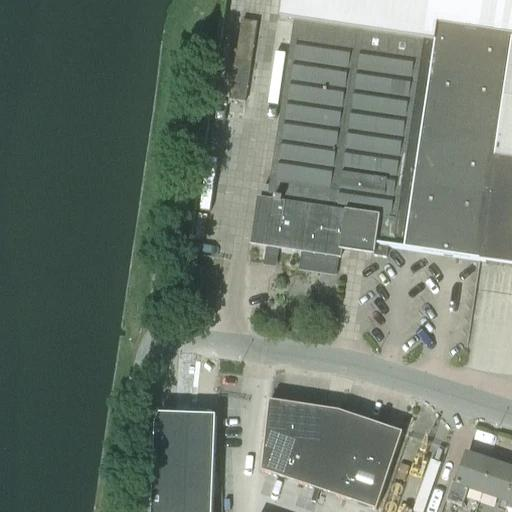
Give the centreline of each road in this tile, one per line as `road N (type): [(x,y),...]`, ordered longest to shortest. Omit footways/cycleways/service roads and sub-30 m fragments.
road 1 (unclassified): [(511,420),(321,369),(147,345)]
road 2 (track): [(147,345),(145,274),(195,0)]
road 3 (unclassified): [(122,511),(147,345)]
